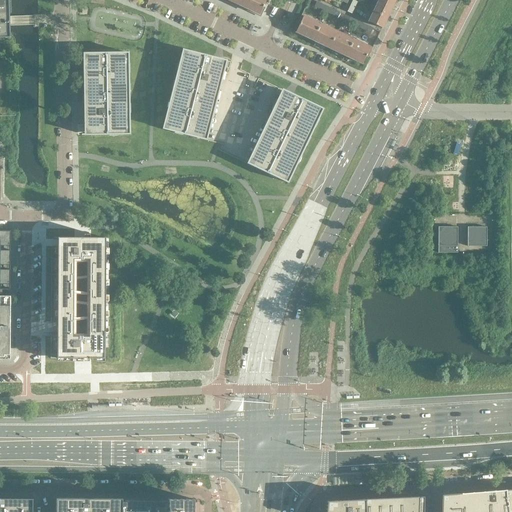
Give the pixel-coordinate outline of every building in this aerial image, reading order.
[(0,0),(0,38),(10,38),(9,21),(8,0),(0,0)] [(229,0),(260,14),(266,0),(229,0)] [(351,0),(346,11),(352,14),(357,2),(354,0),(351,0)] [(377,1),(368,21),(381,28),(391,8),(377,1)] [(297,23),(299,24),(296,31),(329,47),(336,32),(301,15),(297,23)] [(336,32),(329,47),(363,63),(366,56),(368,57),(372,49),(336,32)] [(200,139),(219,65),(220,59),(214,58),(182,50),(180,61),(179,60),(176,69),(177,69),(175,80),(174,80),(171,89),(172,89),(170,99),(169,99),(166,108),(168,108),(162,129),(174,132),(174,133),(182,135),(183,134),(200,139)] [(129,134),(128,53),(118,53),(98,53),(92,53),(87,53),(87,54),(87,57),(89,124),(89,125),(93,125),(93,134),(93,135),(129,134)] [(309,137),(314,127),(315,128),(319,120),(318,119),(322,109),(293,95),(287,92),(284,98),(252,166),(268,174),(268,175),(276,179),(276,178),(287,183),(297,163),(298,164),(301,156),(300,155),(305,145),(306,146),(310,138),(309,137)] [(457,227),(438,226),(438,252),(457,253),(457,227)] [(487,227),(467,226),(467,246),(486,246),(487,227)] [(10,231),(0,230),(0,250),(10,251),(10,231)] [(57,258),(51,258),(50,322),(50,336),(50,337),(50,358),(72,358),(87,358),(104,359),(104,358),(114,358),(114,280),(105,270),(105,238),(89,238),(88,238),(83,238),(73,238),(69,238),(57,238),(57,246),(57,248),(57,254),(57,258)] [(10,251),(0,250),(0,270),(10,270),(10,251)] [(10,270),(0,270),(0,289),(10,290),(10,270)] [(0,358),(9,359),(9,296),(0,296),(0,358)] [(124,377),(138,377),(138,347),(124,347),(124,377)] [(511,511),(511,489),(510,490),(500,490),(465,493),(448,495),(445,498),(445,511),(444,511),(511,511)] [(422,511),(423,497),(326,501),(324,511),(422,511)] [(0,511),(31,511),(32,499),(0,498),(0,511)] [(167,499),(55,498),(55,511),(192,511),(193,499),(167,499)]
